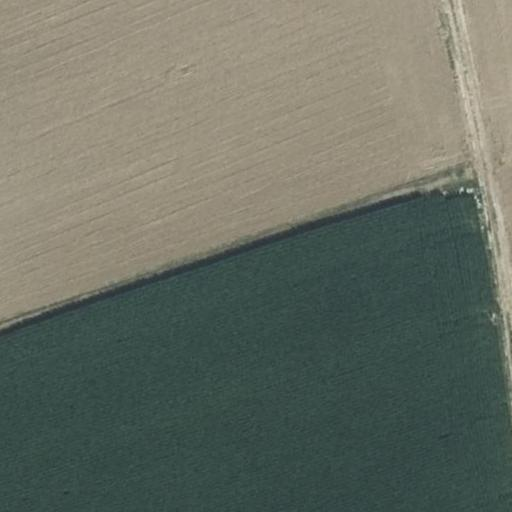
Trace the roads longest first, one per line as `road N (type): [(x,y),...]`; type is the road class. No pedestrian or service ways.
road 1 (track): [(0,332),(487,167)]
road 2 (track): [(511,323),(455,0)]
